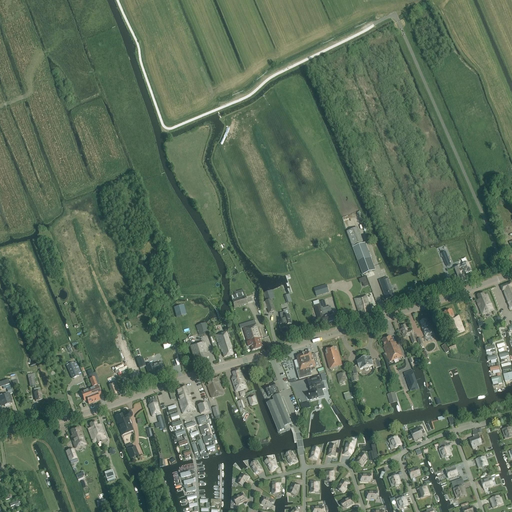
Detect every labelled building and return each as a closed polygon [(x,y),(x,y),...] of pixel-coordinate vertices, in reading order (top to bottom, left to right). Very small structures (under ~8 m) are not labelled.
[(232,75),(237,88),(249,82),(243,71),(239,73),(238,72),(236,74),(232,75)] [(357,228),(347,232),(352,246),(362,242),(357,228)] [(41,239),(37,241),(40,250),(50,277),(55,276),(55,270),(53,270),(48,256),(48,254),(44,244),(48,243),(48,241),(47,238),(45,238),(41,239)] [(375,271),(365,243),(353,248),(363,275),(375,271)] [(446,266),(451,265),(446,252),(441,253),(446,266)] [(427,255),(418,259),(421,267),(430,264),(427,255)] [(466,281),(463,273),(465,272),(466,274),(471,271),(468,263),(462,265),(463,265),(460,266),(455,268),(461,283),(466,281)] [(394,296),(387,278),(379,281),(386,299),(394,296)] [(509,310),(511,308),(511,285),(511,282),(500,286),(509,310)] [(316,297),(329,293),(327,285),(314,289),(316,297)] [(234,309),(247,304),(244,292),(230,296),(234,309)] [(483,293),(477,296),(479,300),(476,301),(482,316),(493,311),(487,294),(484,295),(483,293)] [(372,314),(370,308),(366,295),(354,299),(358,311),(360,310),(363,317),(372,314)] [(264,302),(268,314),(275,312),(271,300),(264,302)] [(320,304),(314,306),(318,318),(316,318),(318,322),(321,321),(322,324),(334,320),(333,315),(330,307),(327,308),(324,301),(319,302),(320,304)] [(287,327),(286,326),(291,324),(292,324),(289,315),(290,314),(288,309),(284,310),(284,313),(281,314),(282,320),(281,320),(279,321),(281,329),(287,327)] [(451,310),(443,314),(446,321),(445,321),(451,337),(464,332),(458,316),(454,318),(451,310)] [(422,329),(425,337),(433,334),(430,326),(427,320),(420,322),(423,329),(422,329)] [(202,324),(196,326),(198,334),(208,331),(206,327),(205,323),(202,324)] [(252,351),(262,348),(260,339),(262,339),(259,328),(257,328),(256,324),(243,328),(247,342),(248,347),(250,346),(252,351)] [(405,325),(401,327),(402,329),(400,330),(403,339),(409,336),(413,345),(416,343),(412,329),(407,331),(405,325)] [(233,355),(231,348),(231,347),(227,336),(228,336),(226,332),(215,336),(220,352),(221,353),(222,353),(224,358),(233,355)] [(393,344),(390,337),(382,341),(385,347),(383,348),(390,362),(403,357),(397,342),(393,344)] [(208,357),(207,354),(203,342),(190,346),(194,358),(195,361),(198,360),(199,365),(208,363),(206,358),(208,357)] [(496,350),(496,352),(505,349),(502,343),(494,345),(495,348),(498,347),(499,349),(496,350)] [(342,366),(338,352),(337,352),(336,348),(325,351),(325,355),(326,355),(329,369),(342,366)] [(300,368),(296,369),(297,373),(299,380),(300,379),(312,376),(311,375),(310,372),(309,368),(315,367),(313,362),(317,361),(317,358),(315,354),(311,355),(310,352),(299,355),(299,356),(298,356),(297,357),(297,359),(300,368)] [(505,352),(497,354),(498,358),(501,357),(502,361),(510,360),(508,354),(506,355),(505,352)] [(142,357),(136,360),(139,368),(145,366),(142,357)] [(364,369),(365,370),(366,371),(367,371),(367,370),(368,370),(368,369),(369,369),(369,368),(373,367),(373,370),(378,369),(375,361),(372,362),(371,358),(366,359),(361,360),(357,361),(358,366),(355,367),(357,374),(361,373),(360,370),(364,369)] [(66,366),(72,379),(79,376),(73,363),(66,366)] [(150,379),(151,379),(157,377),(155,371),(161,369),(159,363),(153,365),(153,364),(146,367),(149,375),(148,375),(149,379),(150,379)] [(242,376),(241,376),(239,370),(232,373),(234,378),(232,379),(236,392),(246,389),(242,376)] [(410,391),(411,391),(411,392),(419,389),(412,370),(404,373),(404,374),(410,391)] [(505,386),(511,384),(511,377),(511,373),(502,375),(505,386)] [(346,382),(344,374),(337,375),(339,383),(346,382)] [(224,395),(219,382),(218,382),(216,377),(207,380),(208,385),(207,385),(211,398),(224,395)] [(105,381),(110,394),(118,391),(113,378),(105,381)] [(319,378),(308,381),(311,393),(308,393),(310,400),(318,398),(317,395),(323,393),(322,390),(325,389),(323,382),(320,383),(319,378)] [(0,382),(0,387),(3,387),(3,390),(6,389),(8,394),(10,393),(12,393),(8,380),(0,382)] [(272,391),(276,390),(274,384),(265,387),(269,398),(275,395),(274,394),(273,395),(272,391)] [(195,411),(189,392),(188,392),(186,386),(176,390),(178,396),(177,396),(183,414),(195,411)] [(100,400),(96,392),(94,387),(89,389),(94,402),(100,400)] [(42,400),(40,392),(39,388),(34,389),(34,393),(36,401),(42,400)] [(87,401),(89,404),(94,402),(89,389),(80,392),(84,402),(87,401)] [(395,393),(388,395),(387,395),(390,404),(398,402),(395,393)] [(1,395),(1,396),(0,396),(0,402),(1,405),(4,403),(5,406),(9,405),(8,403),(11,403),(9,398),(10,397),(9,394),(5,395),(5,394),(1,395)] [(274,401),(267,404),(267,406),(278,432),(286,429),(284,426),(287,426),(291,424),(279,395),(273,398),(274,401)] [(255,396),(249,398),(252,406),(257,404),(255,396)] [(160,415),(155,397),(148,400),(149,405),(148,405),(152,417),(160,415)] [(209,412),(208,410),(209,410),(208,406),(207,406),(206,403),(198,406),(201,414),(205,413),(209,412)] [(340,414),(334,405),(331,407),(337,415),(340,414)] [(122,436),(133,431),(128,419),(125,420),(122,414),(115,417),(118,423),(117,424),(122,436)] [(204,415),(196,419),(198,426),(207,423),(204,415)] [(159,425),(160,425),(161,430),(165,428),(164,424),(162,416),(157,417),(159,425)] [(88,429),(93,443),(106,439),(100,424),(97,426),(96,422),(90,424),(91,428),(88,429)] [(187,432),(191,431),(190,427),(194,426),(193,422),(185,425),(187,432)] [(511,429),(511,427),(510,424),(502,427),(503,430),(502,430),(505,439),(511,437),(511,429)] [(423,437),(422,435),(425,434),(422,427),(419,428),(410,432),(414,441),(423,437)] [(71,437),(75,449),(86,445),(82,433),(80,434),(78,428),(70,431),(72,436),(71,437)] [(482,445),(478,436),(477,433),(473,435),(474,438),(469,439),(472,448),(482,445)] [(129,434),(120,436),(123,444),(131,441),(129,434)] [(207,443),(206,441),(210,440),(209,436),(201,438),(204,445),(207,443)] [(397,443),(399,442),(396,437),(389,440),(393,449),(399,447),(397,443)] [(346,445),(344,455),(347,455),(347,454),(351,455),(353,448),(350,447),(351,446),(346,445)] [(330,446),(328,456),(331,456),(331,455),(335,456),(337,449),(334,448),(334,447),(330,446)] [(131,459),(137,457),(139,456),(135,447),(133,447),(127,450),(131,459)] [(448,447),(439,450),(442,459),(452,456),(448,447)] [(313,448),(310,458),(313,459),(313,458),(317,459),(319,452),(316,451),(317,450),(313,448)] [(73,449),(66,451),(69,461),(70,461),(76,459),(73,449)] [(291,453),(288,455),(288,456),(286,458),(290,464),(293,462),(294,463),(297,461),(291,453)] [(361,454),(355,463),(358,464),(358,463),(362,466),(366,460),(364,458),(364,457),(361,454)] [(475,458),(476,460),(479,469),(488,466),(484,455),(475,458)] [(265,463),(271,472),(273,470),(273,469),(276,467),(272,460),(270,462),(269,461),(265,463)] [(262,471),(256,462),(253,464),(254,466),(251,467),(255,474),(259,471),(259,472),(262,471)] [(445,469),(446,471),(448,478),(458,475),(456,469),(452,471),(451,469),(451,467),(445,469)] [(411,479),(420,476),(418,468),(412,470),(413,472),(409,473),(411,479)] [(104,472),(107,482),(115,479),(112,470),(104,472)] [(398,475),(397,476),(396,473),(389,475),(390,478),(389,479),(392,488),(401,485),(398,475)] [(239,484),(243,486),(249,477),(246,475),(245,476),(242,474),(238,481),(240,482),(239,484)] [(484,489),(493,486),(490,478),(485,480),(485,482),(481,483),(484,489)] [(343,492),(349,484),(347,482),(346,483),(343,480),(338,487),(341,488),(340,490),(343,492)] [(295,495),(300,486),(297,484),(296,485),(293,484),(289,491),(292,492),(291,493),(295,495)] [(454,489),(453,490),(457,499),(466,496),(462,486),(461,484),(453,487),(454,489)] [(420,499),(429,496),(426,487),(417,490),(420,499)] [(237,504),(247,500),(245,497),(244,497),(242,494),(236,497),(237,500),(235,501),(237,504)] [(499,496),(490,499),(493,509),(502,505),(499,496)] [(273,501),(263,497),(262,500),(263,501),(262,504),(269,507),(270,504),(271,505),(273,501)] [(352,500),(350,497),(341,502),(343,506),(345,505),(346,508),(353,504),(351,500),(352,500)] [(399,510),(409,506),(405,497),(396,500),(399,510)] [(15,502),(7,505),(9,510),(13,509),(12,507),(17,506),(15,502)]
